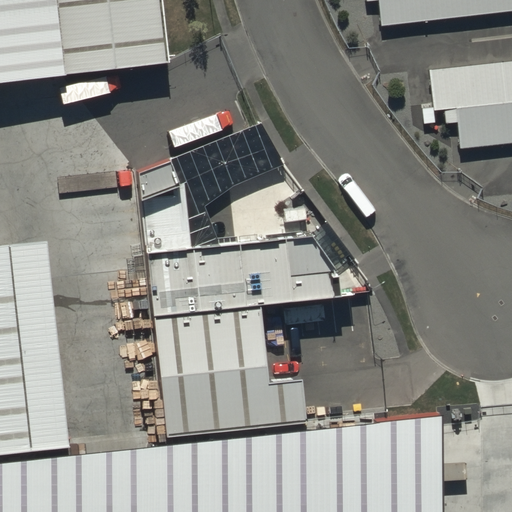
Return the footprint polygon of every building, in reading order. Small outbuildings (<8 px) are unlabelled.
[(51,0),(0,0),(0,97),(61,91),(51,0)] [(168,59),(161,0),(54,0),(63,71),(168,59)] [(511,0),(367,0),(367,1),(376,0),(378,0),(381,25),(511,10),(511,0)] [(511,59),(426,69),(430,110),(445,108),(446,122),(458,121),(461,147),(511,141),(511,59)] [(0,441),(62,435),(40,226),(0,229),(0,441)] [(304,240),(141,259),(161,426),(299,412),(293,368),(261,371),(253,301),(340,292),(304,240)] [(0,511),(432,511),(431,399),(299,412),(161,426),(62,435),(0,441),(0,511)]
